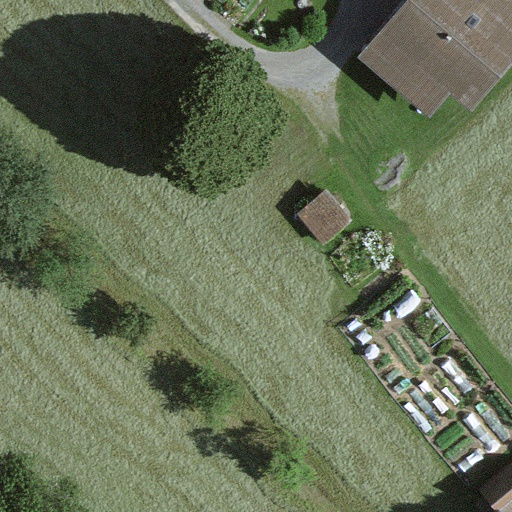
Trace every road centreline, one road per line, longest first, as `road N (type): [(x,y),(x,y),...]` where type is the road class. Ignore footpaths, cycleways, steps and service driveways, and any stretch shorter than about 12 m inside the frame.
road 1 (track): [(256,76),(511,375)]
road 2 (track): [(181,0),(256,76),(303,87),(349,36),(359,0)]
